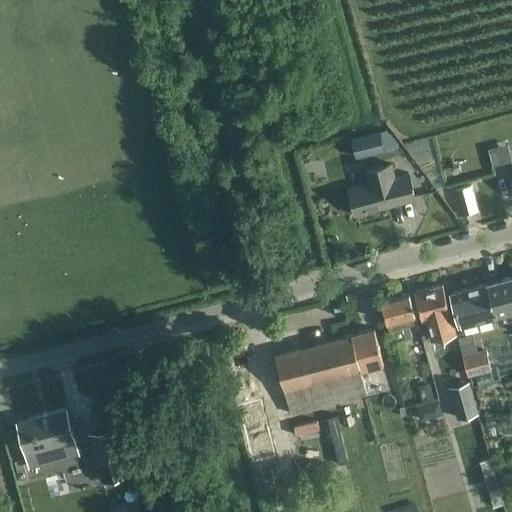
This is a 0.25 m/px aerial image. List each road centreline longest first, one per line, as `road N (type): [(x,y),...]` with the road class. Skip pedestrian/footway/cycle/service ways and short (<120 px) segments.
road 1 (unclassified): [(0,369),(281,294)]
road 2 (residential): [(281,294),(511,232)]
